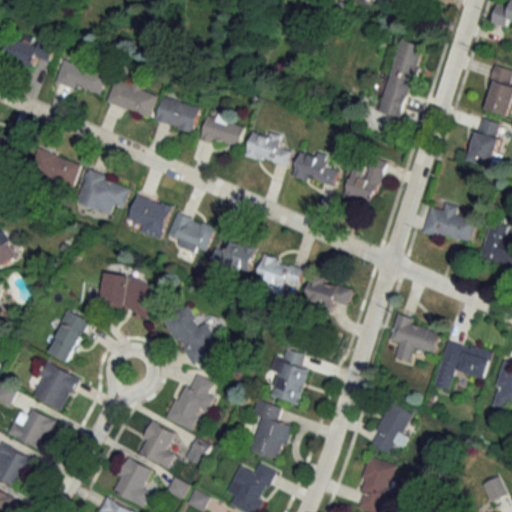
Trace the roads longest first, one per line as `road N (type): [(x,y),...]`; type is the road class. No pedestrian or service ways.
road 1 (residential): [(511,313),(0,90)]
road 2 (residential): [(303,511),(472,0)]
road 3 (residential): [(51,511),(130,366)]
